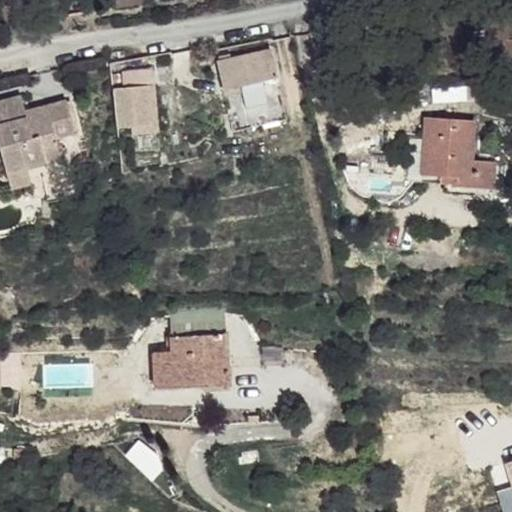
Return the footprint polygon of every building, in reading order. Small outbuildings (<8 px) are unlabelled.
[(236,63),(213,69),(220,102),(238,98),(235,93),(274,84),(268,62),(237,70),(236,63)] [(236,125),(284,121),(282,95),(263,97),(265,115),(236,118),(236,125)] [(140,97),(114,100),(118,135),(145,131),(140,97)] [(20,111),(0,115),(0,172),(4,188),(26,183),(60,174),(53,152),(73,148),(65,115),(32,123),(34,131),(25,134),(23,125),(20,111)] [(472,121),(422,117),(418,182),(442,185),(442,195),(471,198),(471,191),(488,191),(490,165),(469,164),(472,121)] [(32,123),(23,125),(25,134),(34,131),(32,123)] [(26,183),(4,188),(8,203),(29,198),(26,183)] [(226,320),(172,324),(174,346),(226,343),(226,320)] [(226,343),(174,346),(177,397),(230,396),(226,343)]
